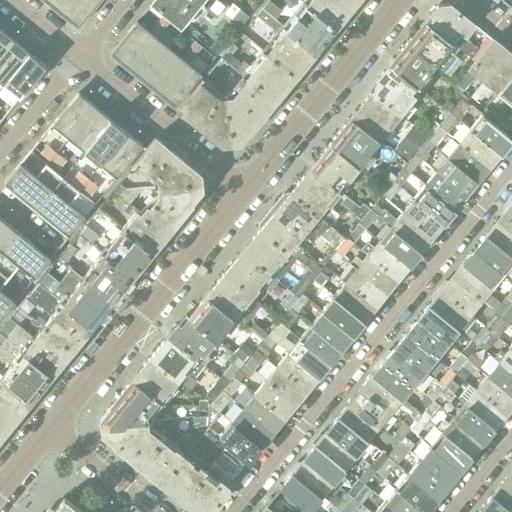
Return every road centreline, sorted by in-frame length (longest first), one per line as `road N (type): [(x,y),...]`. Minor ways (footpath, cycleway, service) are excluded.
road 1 (residential): [(233,511),(511,169)]
road 2 (residential): [(51,430),(245,188)]
road 3 (residential): [(245,188),(397,0)]
road 4 (residential): [(245,188),(81,55)]
road 5 (residential): [(81,55),(0,154)]
road 6 (residential): [(51,430),(148,511)]
